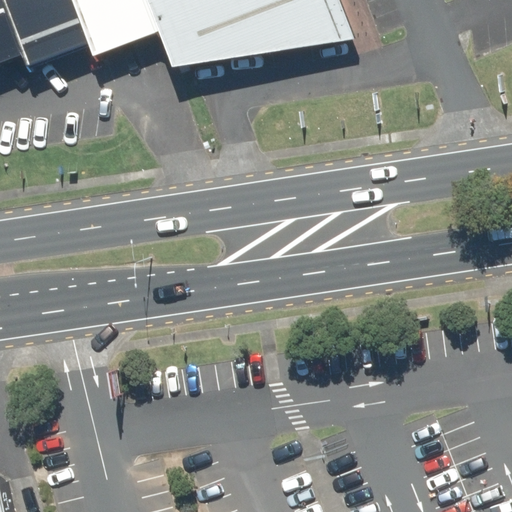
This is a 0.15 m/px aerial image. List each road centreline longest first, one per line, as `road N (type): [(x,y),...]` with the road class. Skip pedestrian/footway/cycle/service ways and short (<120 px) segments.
road 1 (primary): [(0,235),(511,154)]
road 2 (primary): [(511,251),(0,332)]
